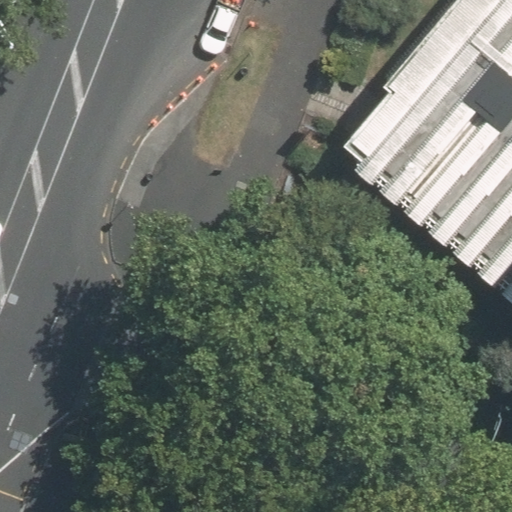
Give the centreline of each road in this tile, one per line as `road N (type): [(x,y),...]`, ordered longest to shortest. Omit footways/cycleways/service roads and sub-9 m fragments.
road 1 (residential): [(0,303),(511,505)]
road 2 (unclassified): [(107,0),(0,272)]
